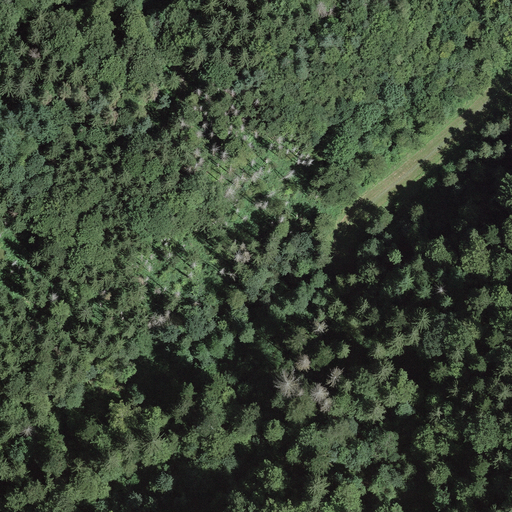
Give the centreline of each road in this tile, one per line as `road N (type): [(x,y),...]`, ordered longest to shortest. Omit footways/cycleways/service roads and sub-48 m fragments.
road 1 (track): [(0,172),(43,150),(115,156),(173,128),(182,85),(141,54),(131,31),(132,0)]
road 2 (track): [(426,511),(446,391),(486,292),(511,259)]
road 3 (track): [(167,511),(207,472),(256,447),(311,469),(350,511)]
